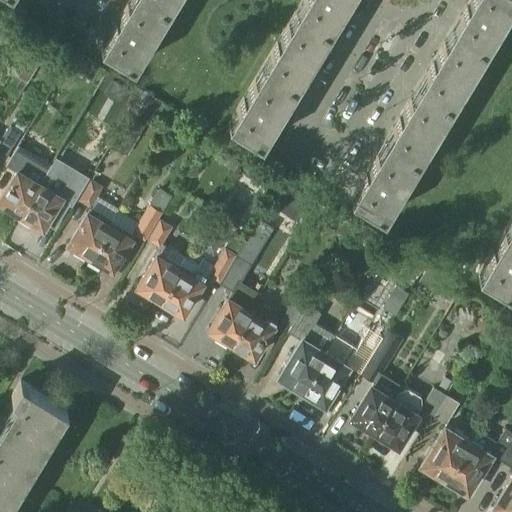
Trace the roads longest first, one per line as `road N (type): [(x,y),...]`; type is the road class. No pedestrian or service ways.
road 1 (tertiary): [(348,500),(0,290)]
road 2 (residential): [(415,24),(381,5),(304,133),(336,154)]
road 3 (residential): [(336,154),(415,24)]
